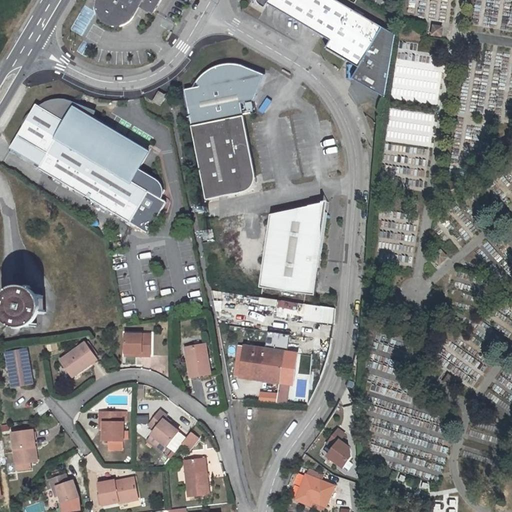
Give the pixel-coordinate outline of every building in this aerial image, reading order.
[(97,0),(97,1),(97,5),(98,9),(99,14),(101,16),(105,20),(107,22),(112,24),(117,25),(121,25),(125,24),(131,21),(133,20),(134,19),(143,4),(156,11),(162,0),(97,0)] [(269,3),(334,41),(329,49),(362,68),(356,79),(386,95),(396,34),(385,27),(337,0),(259,0),(261,4),(267,8),(269,3)] [(434,26),(433,37),(444,38),(445,27),(434,26)] [(187,101),(192,127),(244,118),(241,101),(253,99),(260,86),(259,85),(255,83),(250,81),(250,80),(249,80),(243,79),(237,78),(229,78),(223,79),(215,83),(210,86),(205,90),(200,96),(198,98),(187,101)] [(161,105),(167,94),(159,90),(153,101),(161,105)] [(40,112),(35,109),(16,140),(46,158),(38,172),(147,235),(166,203),(161,200),(149,193),(156,182),(138,171),(148,154),(75,111),(76,108),(69,106),(62,105),(57,105),(52,106),(49,107),(46,109),(43,110),(40,112)] [(254,184),(255,183),(255,181),(255,178),(254,173),(244,118),(192,127),(205,198),(247,190),(251,188),(254,184)] [(158,183),(156,182),(149,193),(161,200),(162,196),(161,192),(161,190),(159,186),(158,183)] [(330,205),(319,207),(328,216),(330,205)] [(319,207),(272,217),(261,289),(316,298),(328,216),(319,207)] [(17,300),(14,304),(14,306),(13,308),(14,310),(15,313),(17,316),(18,317),(19,317),(22,318),(24,318),(27,318),(29,317),(30,316),(32,315),(34,310),(34,307),(34,304),(33,302),(31,300),(28,298),(24,297),(21,298),(17,300)] [(305,305),(304,321),(335,324),(336,308),(305,305)] [(32,318),(37,322),(43,314),(37,310),(32,318)] [(128,354),(145,354),(145,357),(153,357),(153,335),(128,336),(128,354)] [(72,379),(97,361),(86,345),(60,362),(72,379)] [(212,377),(205,346),(185,351),(192,381),(212,377)] [(239,346),(235,377),(241,377),(245,347),(239,346)] [(241,377),(280,383),(285,352),(245,347),(241,377)] [(6,356),(12,387),(32,383),(27,353),(6,356)] [(152,435),(168,448),(179,433),(171,428),(164,422),(167,419),(167,418),(163,414),(152,428),(156,431),(152,435)] [(105,426),(106,434),(106,445),(110,445),(125,444),(125,425),(129,425),(129,415),(122,415),(101,416),(102,426),(105,426)] [(164,422),(171,428),(174,425),(167,419),(164,422)] [(336,449),(330,457),(346,469),(354,458),(352,449),(342,441),(347,435),(340,430),(329,443),(336,449)] [(13,434),(17,463),(17,464),(32,462),(38,461),(34,431),(13,434)] [(168,448),(152,435),(148,441),(164,453),(168,448)] [(125,444),(110,445),(111,453),(125,452),(125,444)] [(164,467),(170,458),(165,454),(158,464),(164,467)] [(185,460),(190,497),(211,495),(206,458),(185,460)] [(32,462),(17,464),(18,470),(33,468),(32,462)] [(59,488),(62,497),(64,504),(81,498),(75,481),(70,483),(68,475),(53,480),(56,489),(59,488)] [(308,486),(301,502),(313,507),(315,503),(327,508),(336,488),(308,476),(304,484),(308,486)] [(116,487),(134,483),(133,478),(114,482),(116,487)] [(134,483),(116,487),(114,482),(98,486),(102,507),(118,503),(119,505),(138,501),(134,483)] [(301,502),(308,486),(304,484),(297,500),(301,502)]
